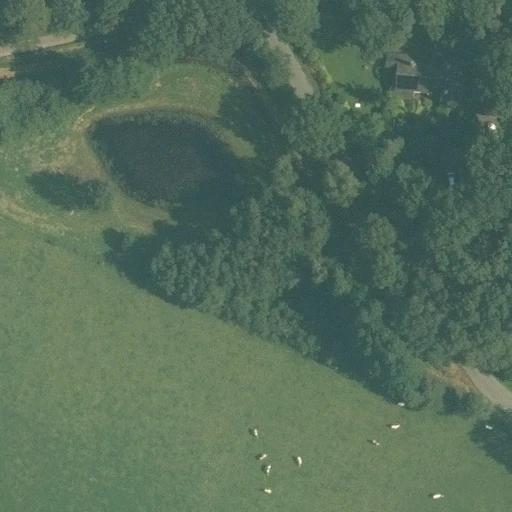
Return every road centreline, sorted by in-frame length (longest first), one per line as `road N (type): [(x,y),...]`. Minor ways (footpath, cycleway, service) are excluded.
road 1 (unclassified): [(511,407),(478,384),(431,318),(257,0)]
road 2 (unclassified): [(0,52),(257,0)]
road 3 (track): [(257,0),(426,0),(511,11)]
road 4 (track): [(417,295),(511,145)]
